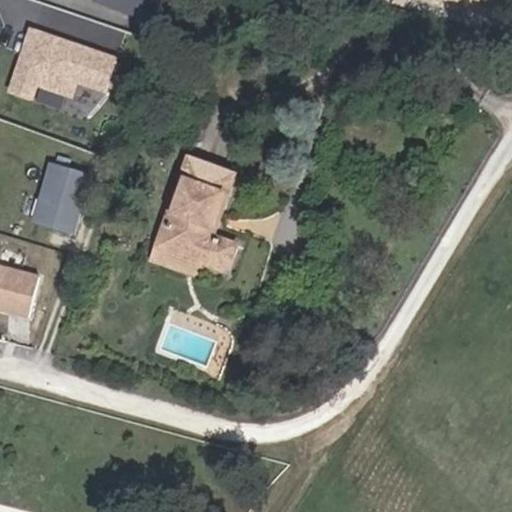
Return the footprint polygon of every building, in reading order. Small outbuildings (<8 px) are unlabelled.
[(162,0),(95,0),(94,5),(113,12),(119,11),(125,13),(124,16),(153,26),(162,0)] [(116,63),(33,35),(12,94),(32,101),(37,86),(72,98),(77,83),(106,93),(116,63)] [(74,238),(92,180),(52,168),(35,226),(74,238)] [(223,273),(228,260),(219,257),(239,193),(194,178),(164,266),(207,281),(219,286),(223,273)] [(245,266),(228,260),(223,273),(219,286),(236,292),(238,285),(245,266)] [(202,293),(207,281),(164,266),(158,281),(201,297),(202,293)] [(0,317),(28,325),(39,285),(0,274),(0,317)]
